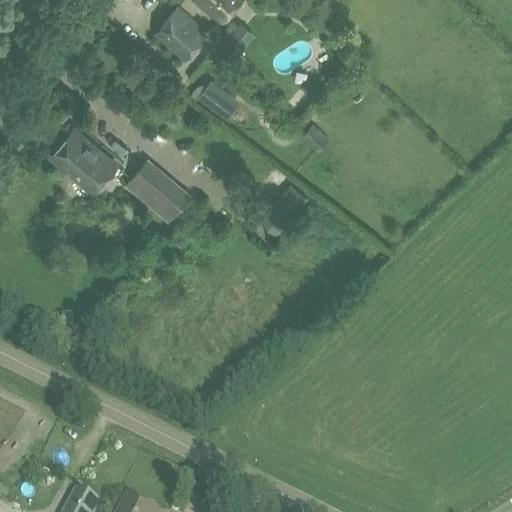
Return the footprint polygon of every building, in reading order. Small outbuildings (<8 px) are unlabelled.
[(240,0),(196,0),(222,22),(240,0)] [(184,60),(207,33),(177,7),(154,34),(184,60)] [(219,44),(236,58),(253,36),(237,22),(219,44)] [(198,96),(228,119),(242,101),(212,78),(198,96)] [(299,137),(317,153),(329,139),(312,123),(299,137)] [(75,127),(51,155),(93,191),(117,164),(75,127)] [(124,186),(168,224),(192,196),(148,158),(124,186)] [(292,185),(260,220),(275,234),(307,199),(292,185)] [(95,511),(100,503),(76,490),(63,511),(95,511)] [(156,511),(127,496),(118,511),(156,511)]
